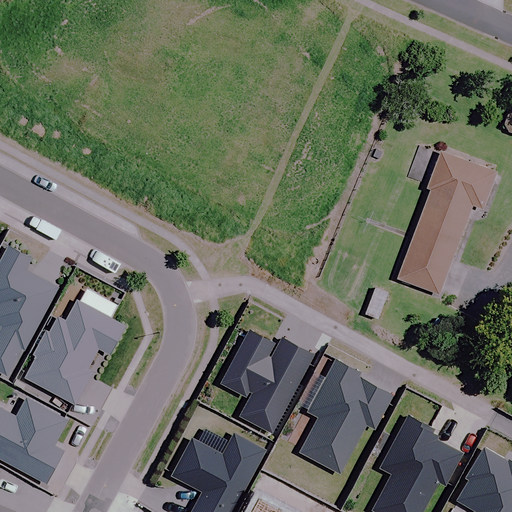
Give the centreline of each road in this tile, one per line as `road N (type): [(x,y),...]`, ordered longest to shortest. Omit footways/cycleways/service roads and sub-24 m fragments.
road 1 (residential): [(179,285),(242,283),(488,414)]
road 2 (residential): [(83,511),(179,329),(179,285)]
road 3 (residential): [(179,285),(156,260),(0,176)]
